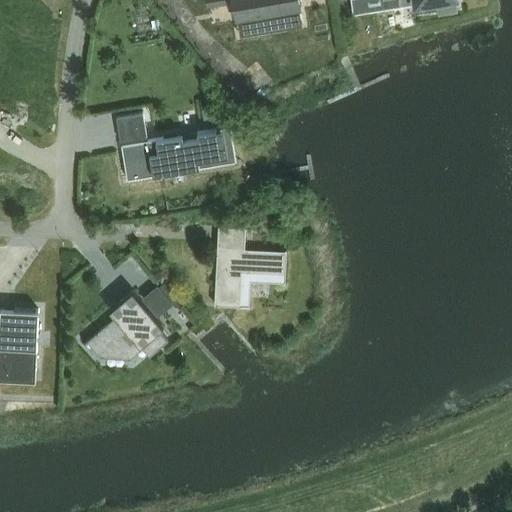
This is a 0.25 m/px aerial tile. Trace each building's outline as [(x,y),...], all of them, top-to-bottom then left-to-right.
[(236,0),(239,17),(240,20),(303,9),(301,0),(236,0)] [(414,0),(415,4),(436,0),(437,0),(440,12),(456,9),(453,0),(414,0)] [(235,91),(278,61),(261,37),(236,55),(224,37),(206,49),(235,91)] [(144,111),(117,116),(121,140),(148,136),(144,111)] [(149,145),(123,149),(128,178),(145,175),(145,171),(152,170),(153,174),(205,165),(203,156),(228,151),(224,127),(198,131),(199,136),(184,138),(183,133),(148,139),(149,145)] [(219,225),(215,303),(251,305),(251,304),(242,303),(243,287),(244,271),(254,271),(278,273),(278,281),(285,281),(285,282),(286,283),(287,263),(288,248),(286,248),(286,250),(246,248),(247,228),(248,228),(248,226),(228,226),(219,225)] [(127,306),(83,344),(84,345),(92,338),(103,352),(116,353),(129,354),(144,341),(152,352),(153,353),(159,348),(170,339),(161,329),(165,326),(142,299),(133,289),(121,300),(127,306)] [(0,343),(4,344),(3,374),(4,374),(33,376),(33,382),(36,382),(37,376),(39,309),(34,309),(34,308),(16,307),(15,307),(15,313),(0,312),(0,343)]
